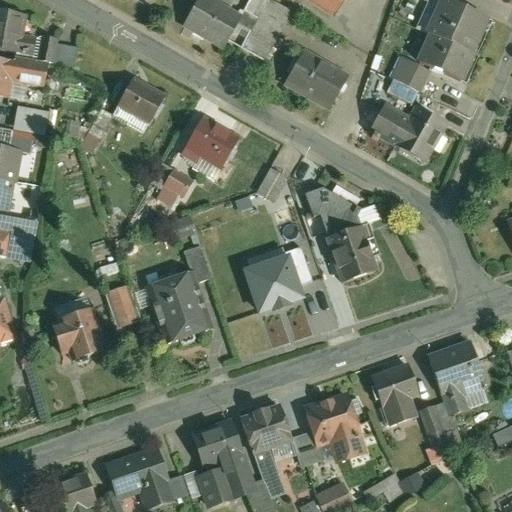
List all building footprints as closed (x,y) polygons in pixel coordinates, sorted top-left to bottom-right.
[(219,37),(237,4),(230,0),(186,0),(179,14),(219,37)] [(307,0),(335,16),(344,0),(307,0)] [(442,72),(465,82),(492,19),(469,10),(446,0),(441,0),(416,61),(442,72)] [(29,20),(0,15),(0,59),(31,65),(35,45),(25,43),(29,20)] [(41,40),(37,65),(52,68),(56,42),(41,40)] [(330,113),(349,79),(304,54),(285,88),(330,113)] [(46,70),(0,61),(0,100),(5,101),(8,87),(42,93),(46,70)] [(128,68),(108,104),(139,120),(158,85),(128,68)] [(382,93),(364,122),(419,155),(444,115),(412,96),(405,107),(382,93)] [(95,128),(108,104),(96,97),(83,121),(95,128)] [(234,129),(197,108),(181,138),(217,158),(234,129)] [(16,111),(12,134),(32,138),(43,140),(47,117),(16,111)] [(12,134),(8,154),(17,155),(29,157),(32,138),(12,134)] [(8,154),(0,152),(0,185),(11,187),(17,155),(8,154)] [(268,191),(282,168),(266,158),(252,181),(268,191)] [(0,217),(5,219),(11,187),(0,185),(0,217)] [(383,271),(363,214),(368,212),(327,186),(306,194),(318,229),(327,226),(347,283),(383,271)] [(511,210),(503,213),(511,240),(511,210)] [(0,220),(0,234),(9,236),(35,240),(38,227),(0,220)] [(0,260),(5,261),(9,236),(0,234),(0,260)] [(281,250),(278,241),(244,253),(257,295),(292,284),(289,274),(295,272),(288,248),(281,250)] [(160,335),(203,321),(184,264),(141,278),(160,335)] [(109,329),(131,324),(123,287),(100,292),(109,329)] [(64,342),(68,354),(102,343),(89,301),(54,312),(56,317),(45,320),(53,345),(64,342)] [(0,353),(12,350),(0,312),(0,353)] [(479,378),(464,330),(424,343),(444,406),(464,399),(460,384),(479,378)] [(367,367),(383,418),(412,409),(406,389),(413,387),(403,355),(367,367)] [(356,420),(343,384),(297,400),(310,436),(323,431),(332,457),(356,448),(347,423),(356,420)] [(276,395),(234,409),(246,446),(288,432),(276,395)] [(251,470),(230,413),(190,427),(201,457),(209,454),(220,481),(251,470)] [(511,423),(488,435),(494,447),(511,438),(511,423)] [(152,433),(99,453),(112,488),(134,480),(141,501),(200,479),(193,459),(165,469),(152,433)] [(93,493),(81,460),(41,474),(53,508),(63,504),(65,511),(85,511),(89,511),(84,497),(93,493)] [(370,503),(398,490),(391,476),(363,489),(370,503)] [(343,484),(310,495),(316,511),(342,511),(352,509),(343,484)] [(314,511),(309,501),(296,507),(298,511),(314,511)]
